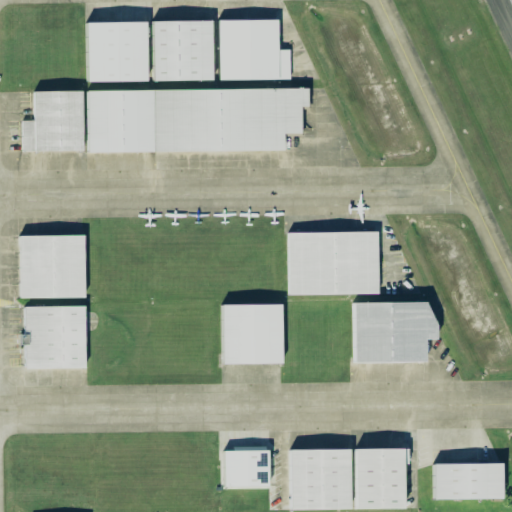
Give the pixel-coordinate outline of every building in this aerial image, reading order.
[(213,19),(214,79),(286,79),(286,48),(273,49),(273,19),(213,19)] [(147,20),(148,80),(207,79),(207,20),(147,20)] [(81,22),(81,81),(141,80),(140,21),(81,22)] [(82,90),(83,152),(279,150),(279,132),(296,132),(296,105),(303,105),(303,87),(82,90)] [(78,90),(78,150),(19,150),(19,120),(29,120),(29,91),(78,90)] [(373,230),(373,292),(284,293),(284,231),(373,230)] [(79,296),(15,296),(14,234),(79,233),(79,296)] [(348,301),(348,361),(421,360),(420,338),(432,338),(432,325),(420,300),(348,301)] [(217,303),(217,362),(277,362),(276,302),(217,303)] [(20,305),(20,367),(80,366),(80,304),(20,305)] [(350,448),(350,507),(399,507),(398,447),(350,448)] [(345,448),(285,448),(285,509),(345,508),(345,448)] [(263,449),(219,449),(219,486),(263,485),(263,449)] [(428,463),(428,498),(497,498),(497,462),(428,463)]
